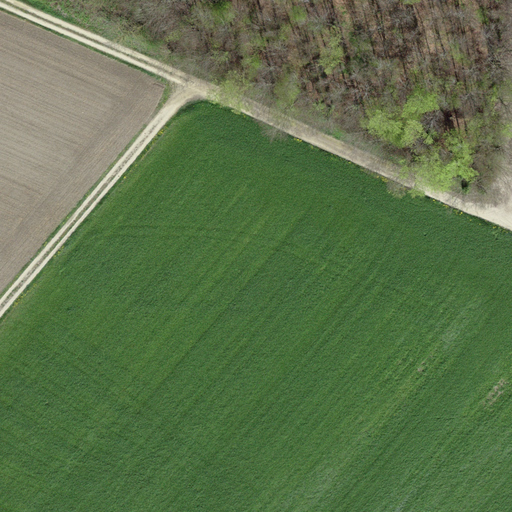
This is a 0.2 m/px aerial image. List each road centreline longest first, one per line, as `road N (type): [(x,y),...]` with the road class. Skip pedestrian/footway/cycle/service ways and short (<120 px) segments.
road 1 (track): [(187,79),(511,223)]
road 2 (track): [(187,79),(0,299)]
road 3 (track): [(5,0),(187,79)]
